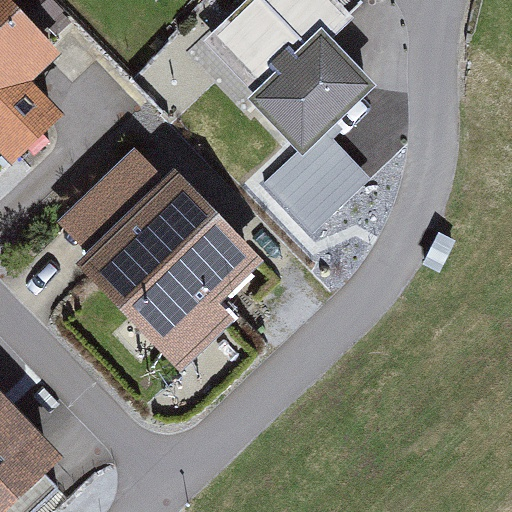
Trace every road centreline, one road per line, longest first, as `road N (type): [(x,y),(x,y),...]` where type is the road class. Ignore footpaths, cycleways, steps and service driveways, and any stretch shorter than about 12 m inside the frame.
road 1 (residential): [(144,511),(374,293),(413,229),(436,157),(444,0)]
road 2 (unknown): [(156,500),(0,316)]
